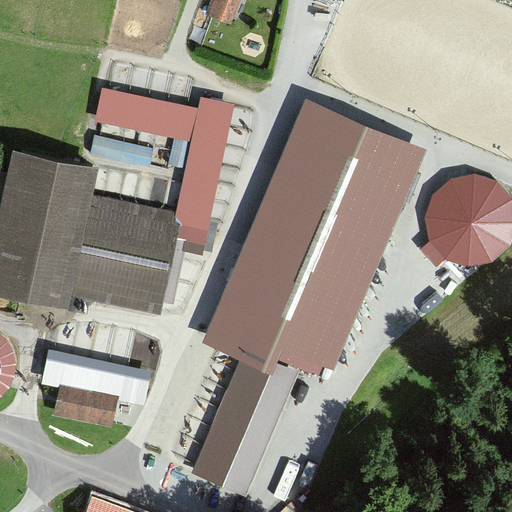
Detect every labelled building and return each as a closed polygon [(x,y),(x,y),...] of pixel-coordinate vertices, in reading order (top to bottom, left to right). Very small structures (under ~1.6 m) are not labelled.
[(236,0),(212,0),(206,19),(228,26),(236,0)] [(426,145),(306,94),(203,337),(241,354),(194,469),(246,492),(300,367),(319,373),(325,362),(334,365),(426,145)] [(172,159),(185,161),(190,132),(177,130),(172,159)] [(9,182),(0,180),(0,298),(65,312),(68,296),(158,314),(178,217),(90,199),(95,173),(15,156),(9,182)] [(421,181),(438,262),(511,246),(511,189),(507,163),(421,181)] [(0,330),(0,384),(3,387),(27,346),(0,330)] [(142,375),(47,354),(40,383),(59,387),(53,414),(109,426),(115,397),(137,401),(142,375)] [(143,511),(94,494),(87,511),(143,511)]
